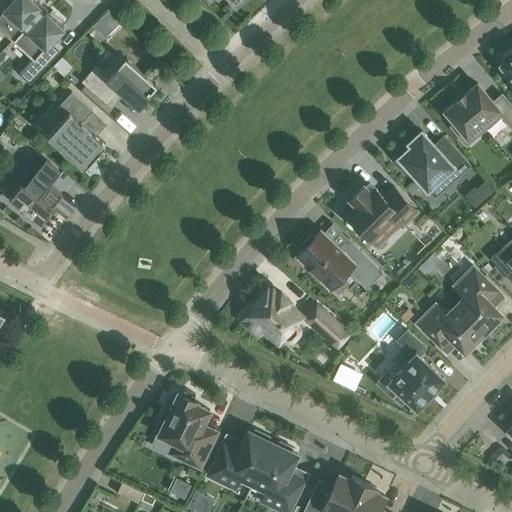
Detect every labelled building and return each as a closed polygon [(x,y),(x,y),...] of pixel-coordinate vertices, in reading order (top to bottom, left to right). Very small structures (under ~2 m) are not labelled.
[(0,0),(0,25),(14,39),(41,8),(38,5),(39,4),(36,1),(37,0),(10,0),(8,3),(4,0),(0,0)] [(41,8),(14,39),(33,57),(18,73),(30,84),(60,51),(50,41),(63,26),(60,23),(63,20),(52,10),(49,13),(46,10),(45,12),(41,8)] [(511,49),(502,56),(501,61),(503,63),(501,64),(511,78),(509,81),(511,85),(511,49)] [(102,71),(96,65),(81,81),(105,102),(119,87),(139,105),(157,85),(125,57),(124,58),(118,53),(102,71)] [(466,92),(456,101),(445,110),(455,122),(450,126),(466,145),(485,129),(481,125),(497,111),(511,127),(511,106),(502,94),(493,102),(477,83),(466,92)] [(105,143),(82,122),(93,110),(72,91),(52,113),(61,120),(48,135),(84,167),(105,143)] [(450,142),(440,151),(422,131),(408,142),(411,145),(394,161),(408,175),(411,172),(428,190),(441,178),(447,185),(470,164),(450,142)] [(38,169),(35,173),(34,172),(34,173),(25,165),(12,182),(18,186),(9,197),(23,208),(22,210),(34,221),(36,219),(40,222),(62,195),(48,183),(46,181),(56,168),(40,156),(33,165),(38,169)] [(357,230),(368,242),(371,239),(374,242),(396,220),(402,226),(418,210),(395,187),(385,198),(370,183),(366,187),(363,185),(350,198),(353,202),(344,211),(360,227),(357,230)] [(296,254),(331,288),(348,271),(366,289),(383,271),(347,237),(337,247),(320,230),(314,236),(311,233),(299,246),(302,248),(296,254)] [(511,238),(491,258),(508,277),(511,273),(511,238)] [(456,305),(483,332),(486,329),(489,332),(502,319),(499,316),(501,314),(490,302),(490,298),(497,290),(472,265),(453,284),(461,292),(461,300),(456,305)] [(292,340),(298,334),(299,330),(297,326),(294,323),(302,314),(288,301),(290,299),(281,292),(280,294),(273,287),(271,290),(268,287),(254,302),(257,304),(242,321),(257,335),(264,328),(278,341),(281,338),(284,341),(288,341),(292,340)] [(483,332),(456,305),(450,310),(442,310),(435,303),(416,322),(441,347),(448,339),(453,339),(464,351),(467,348),(470,351),(482,338),(480,336),(483,332)] [(304,318),(337,347),(350,333),(317,304),(304,318)] [(401,369),(395,363),(377,382),(392,396),(397,390),(415,407),(416,408),(418,407),(443,380),(444,379),(443,377),(419,355),(425,349),(427,348),(425,346),(408,331),(409,331),(407,329),(397,340),(399,342),(399,341),(414,355),(401,369)] [(339,378),(345,365),(332,359),(326,372),(339,378)] [(158,434),(175,442),(169,453),(200,467),(212,442),(197,435),(210,410),(196,403),(196,401),(195,401),(195,394),(185,389),(180,393),(178,392),(176,397),(172,395),(166,408),(169,410),(158,434)] [(253,482),(272,442),(268,440),(270,436),(254,429),(252,433),(248,430),(241,445),(237,447),(224,440),(208,473),(236,487),(241,477),(253,482)] [(272,442),(253,482),(266,489),(261,499),(288,511),(289,511),(305,479),(292,473),(290,469),(297,454),(293,452),(295,448),(279,441),(277,444),(272,442)] [(349,511),(364,481),(351,476),(350,479),(339,474),(329,494),(315,487),(302,511),(349,511)] [(141,499),(144,492),(145,492),(122,481),(116,493),(139,503),(141,499)] [(349,511),(378,511),(386,497),(375,491),(376,487),(364,481),(349,511)] [(144,492),(141,499),(152,504),(156,497),(144,492)]
